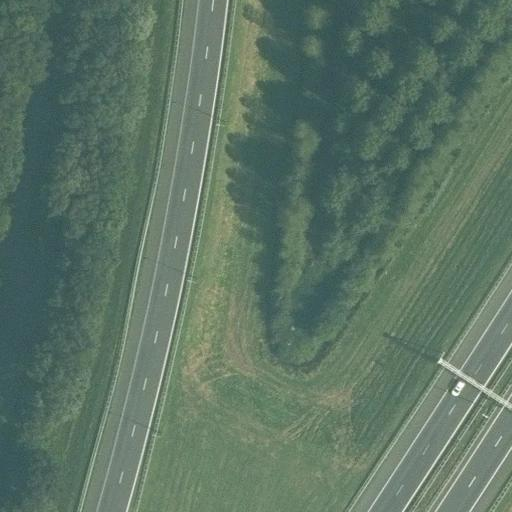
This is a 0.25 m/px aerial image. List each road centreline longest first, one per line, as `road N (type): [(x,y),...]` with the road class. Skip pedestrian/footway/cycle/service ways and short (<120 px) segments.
road 1 (motorway): [(211,0),(181,218),(109,511)]
road 2 (motorway): [(511,318),(390,511)]
